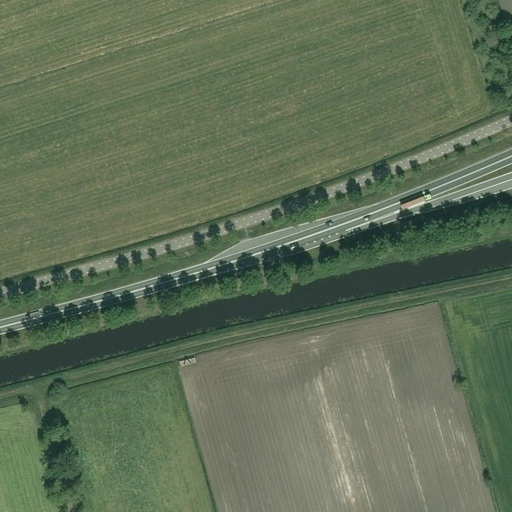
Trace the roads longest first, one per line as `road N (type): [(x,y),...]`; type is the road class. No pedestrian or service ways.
road 1 (unclassified): [(0,293),(241,224),(511,121)]
road 2 (trunk): [(0,326),(218,268),(346,224)]
road 3 (trunk): [(346,224),(511,157)]
road 4 (trunk): [(346,224),(511,177)]
road 5 (track): [(35,386),(72,511)]
